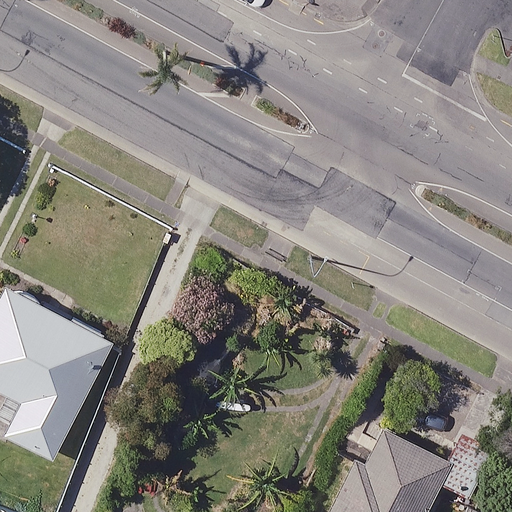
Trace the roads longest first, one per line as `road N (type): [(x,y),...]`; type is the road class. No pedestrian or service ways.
road 1 (secondary): [(341,192),(0,7)]
road 2 (secondary): [(155,0),(379,121)]
road 3 (secondary): [(511,286),(341,192)]
road 4 (secondary): [(379,121),(511,192)]
road 5 (residential): [(379,121),(444,0)]
